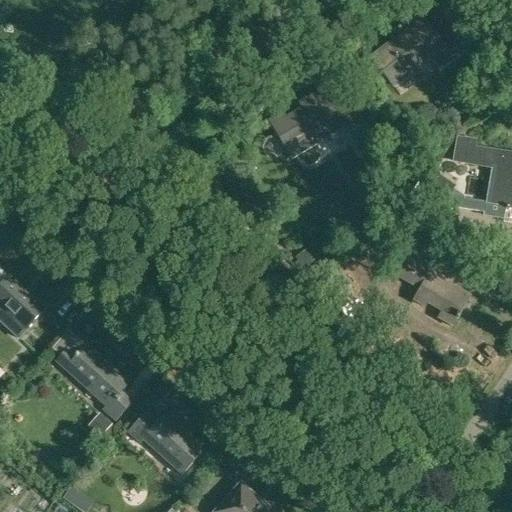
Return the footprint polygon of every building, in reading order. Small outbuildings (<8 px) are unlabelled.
[(372,59),(392,85),(430,56),(441,71),(477,44),(465,29),(461,23),(438,40),(423,20),(404,35),(401,30),(391,38),(394,42),(372,59)] [(302,166),(308,167),(313,165),(318,161),(320,153),(313,138),(327,129),(331,136),(343,128),(326,97),(322,90),(299,103),(305,112),(287,122),(281,114),(269,121),(285,148),(285,147),(293,159),(295,158),(297,161),(302,166)] [(501,109),(498,103),(491,103),(487,108),(490,115),(497,115),(501,109)] [(359,118),(350,124),(362,145),(372,139),(359,118)] [(434,216),(444,223),(454,208),(485,214),(485,215),(503,218),(505,207),(511,208),(511,154),(475,149),(476,141),(456,138),(453,162),(471,164),(493,168),(487,203),(466,199),(452,190),(455,186),(437,174),(424,194),(421,192),(414,202),(434,215),(434,216)] [(413,144),(414,158),(432,156),(431,142),(413,144)] [(295,259),(302,269),(313,262),(305,252),(295,259)] [(438,318),(452,326),(469,296),(450,285),(455,276),(458,277),(463,268),(446,258),(438,272),(403,252),(391,276),(419,293),(414,301),(424,307),(426,303),(442,312),(438,318)] [(314,286),(330,305),(352,287),(336,268),(314,286)] [(0,308),(25,331),(44,309),(9,278),(0,287),(0,286),(0,308)] [(48,366),(65,346),(54,335),(36,356),(48,366)] [(102,412),(114,423),(118,420),(135,401),(123,391),(122,390),(127,384),(86,347),(77,339),(67,351),(57,362),(106,407),(102,412)] [(144,440),(182,474),(203,451),(164,416),(158,423),(146,411),(127,433),(140,445),(144,440)] [(101,436),(104,439),(114,429),(111,426),(112,425),(100,414),(88,427),(100,438),(101,436)] [(216,511),(270,511),(240,485),(216,511)] [(72,506),(80,495),(70,487),(62,498),(72,506)]
